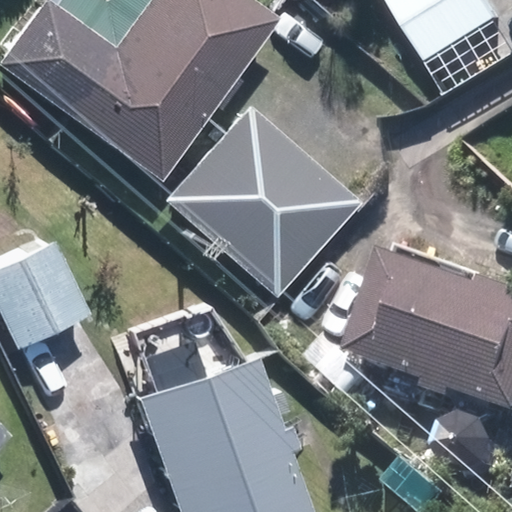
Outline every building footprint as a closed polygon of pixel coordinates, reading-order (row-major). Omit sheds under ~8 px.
[(0,43),(0,81),(145,184),(261,22),(229,0),(140,0),(103,53),(30,2),(0,43)] [(399,0),(460,96),(511,63),(511,22),(498,0),(399,0)] [(152,211),(260,308),(342,214),(235,119),(152,211)] [(465,397),(511,411),(511,295),(398,260),(365,361),(440,385),(439,392),(464,400),(465,397)] [(313,381),(341,407),(361,386),(333,361),(313,381)] [(285,511),(235,369),(129,407),(167,511),(285,511)] [(457,471),(485,473),(500,449),(488,424),(460,422),(444,445),(457,471)]
